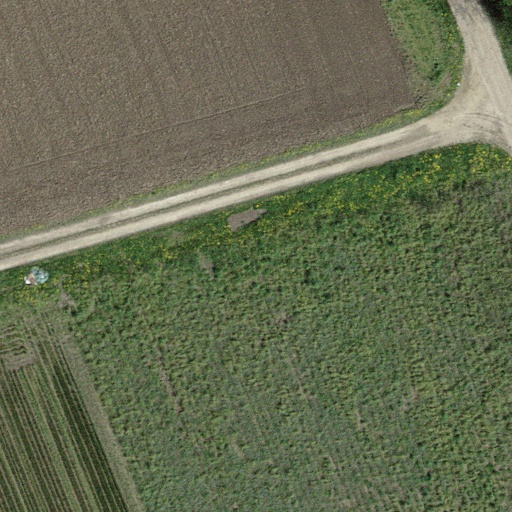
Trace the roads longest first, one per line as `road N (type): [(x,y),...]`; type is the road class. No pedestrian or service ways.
road 1 (track): [(0,257),(498,110)]
road 2 (track): [(511,142),(452,0)]
